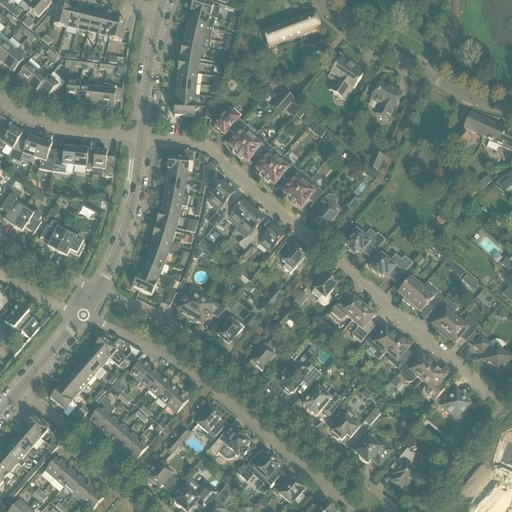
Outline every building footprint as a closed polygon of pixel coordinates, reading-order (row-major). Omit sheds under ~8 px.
[(31,9),(38,0),(23,0),(22,2),(31,9)] [(38,19),(51,4),(46,0),(38,0),(31,9),(29,11),(38,19)] [(190,12),(190,13),(210,19),(214,21),(216,21),(220,9),(213,7),(204,5),(200,3),(194,1),(191,12),(190,12)] [(53,27),(65,30),(66,28),(70,12),(70,11),(58,8),(53,27)] [(66,28),(77,30),(81,14),(70,12),(66,28)] [(268,49),(312,33),(321,29),(315,12),(305,16),(262,32),(268,49)] [(189,24),(207,29),(212,31),(214,21),(210,19),(190,13),(192,13),(190,19),(189,24)] [(92,17),(81,14),(77,30),(88,33),(92,17)] [(88,33),(99,36),(103,20),(92,17),(88,33)] [(238,27),(240,20),(231,18),(230,25),(234,26),(238,27)] [(114,22),(103,20),(99,36),(110,38),(114,22)] [(114,22),(110,38),(109,40),(121,43),(126,24),(114,21),(114,22)] [(186,35),(204,40),(209,41),(212,31),(207,29),(189,24),(188,24),(189,24),(187,30),(186,35)] [(208,52),(210,41),(209,41),(204,40),(186,35),(184,46),(202,50),(208,52)] [(5,47),(0,52),(0,62),(4,66),(14,54),(17,51),(8,43),(5,47)] [(180,57),(181,58),(181,60),(200,63),(200,61),(202,50),(184,46),(182,45),(182,46),(181,52),(180,57)] [(13,74),(23,63),(14,54),(4,66),(13,74)] [(341,58),(327,79),(334,83),(329,91),(345,102),(353,90),(354,90),(361,78),(364,74),(355,67),(354,67),(353,68),(349,66),(350,64),(341,58)] [(177,73),(179,73),(198,76),(200,64),(200,63),(181,60),(181,61),(179,61),(179,62),(179,66),(178,73),(177,72),(177,73)] [(27,86),(37,74),(41,70),(31,61),(27,66),(28,66),(18,78),(27,86)] [(36,94),(49,79),(50,77),(41,69),(41,70),(37,74),(27,86),(36,94)] [(196,86),(197,80),(198,76),(179,73),(177,84),(196,86)] [(59,96),(61,90),(58,87),(49,79),(36,94),(39,91),(48,99),(48,98),(49,99),(58,100),(59,96)] [(58,101),(59,101),(59,98),(66,99),(65,103),(78,104),(80,85),(70,84),(67,82),(68,81),(67,81),(65,85),(61,90),(59,96),(58,101)] [(393,112),(402,95),(379,83),(375,91),(370,100),(380,106),(375,115),(387,121),(392,112),(393,112)] [(196,86),(177,84),(176,84),(177,84),(176,96),(195,97),(196,86)] [(90,105),(91,90),(80,89),(80,85),(78,104),(90,105)] [(121,91),(116,90),(104,86),(103,92),(102,107),(114,108),(114,102),(120,103),(122,90),(121,90),(121,91)] [(102,107),(103,92),(91,90),(90,105),(102,107)] [(292,104),(295,101),(285,92),(271,107),(282,116),(285,113),(292,104)] [(264,93),(260,97),(267,104),(271,100),(264,93)] [(195,97),(176,96),(176,106),(174,106),(174,107),(194,108),(195,97)] [(292,104),(285,113),(293,119),(300,111),(292,104)] [(210,121),(213,111),(214,108),(208,106),(204,119),(210,121)] [(195,112),(199,109),(199,108),(194,108),(174,107),(174,119),(181,119),(181,120),(181,119),(194,119),(194,113),(194,112),(195,112)] [(241,117),(233,111),(231,114),(229,113),(227,114),(225,113),(220,119),(222,120),(217,126),(215,129),(224,137),(229,131),(233,135),(242,124),(238,120),(241,117)] [(300,112),(296,117),(300,120),(304,115),(300,112)] [(511,132),(470,114),(463,129),(490,141),(489,143),(511,152),(511,132)] [(246,128),(242,124),(233,135),(237,138),(233,142),(233,143),(229,148),(233,152),(232,154),(236,158),(257,134),(248,126),(246,128)] [(19,141),(22,136),(11,129),(11,130),(8,135),(2,131),(3,129),(2,131),(0,133),(0,149),(3,151),(6,147),(12,151),(19,141)] [(461,131),(446,147),(455,155),(470,139),(461,131)] [(260,158),(269,147),(265,144),(266,142),(257,134),(236,158),(241,162),(243,160),(247,164),(252,158),(252,159),(255,154),(260,158)] [(327,137),(322,142),(326,146),(331,140),(327,137)] [(10,154),(7,159),(21,163),(21,162),(32,165),(34,159),(40,142),(28,138),(27,139),(28,139),(26,145),(19,141),(12,151),(10,154)] [(52,147),(52,146),(40,142),(34,159),(41,161),(39,171),(52,174),(53,168),(54,162),(56,154),(49,153),(51,147),(52,147)] [(273,151),(269,147),(260,158),(264,162),(260,166),(255,171),(260,175),(258,177),(263,181),(284,157),(275,149),(273,151)] [(74,168),(76,150),(63,149),(64,149),(63,156),(56,154),(54,162),(53,168),(52,174),(66,175),(73,175),(74,168)] [(89,152),(76,150),(74,168),(86,169),(86,172),(92,172),(93,170),(94,159),(87,158),(88,152),(89,152)] [(107,154),(108,154),(94,152),(94,159),(93,170),(102,171),(101,178),(112,179),(114,159),(113,161),(106,160),(107,154)] [(169,172),(187,174),(189,162),(192,163),(193,155),(193,154),(179,152),(178,161),(169,160),(167,171),(167,172),(169,172)] [(427,169),(433,162),(423,152),(416,160),(427,169)] [(348,164),(353,158),(347,153),(342,159),(348,164)] [(378,172),(384,158),(374,154),(368,168),(378,172)] [(286,181),(295,171),(291,167),(293,165),(284,157),(263,181),(268,185),(269,183),(274,187),(278,182),(279,182),(282,178),(286,181)] [(285,192),(282,194),(285,197),(287,198),(285,200),(290,204),(310,181),(301,173),(300,175),(295,171),(286,181),(290,185),(287,189),(285,192)] [(186,185),(187,174),(169,172),(167,182),(167,183),(186,185)] [(507,194),(511,189),(511,181),(509,178),(500,186),(507,194)] [(313,205),(317,200),(322,194),(318,190),(320,189),(310,181),(290,204),(294,208),(296,206),(301,210),(305,205),(309,201),(313,205)] [(184,196),(186,185),(167,183),(165,193),(184,196)] [(217,183),(208,193),(213,198),(209,202),(213,205),(211,208),(217,213),(216,215),(221,220),(231,208),(230,208),(229,206),(231,204),(231,202),(229,200),(234,195),(224,186),(222,187),(217,183)] [(28,189),(25,195),(30,198),(33,193),(28,189)] [(37,194),(34,199),(40,203),(43,197),(37,193),(37,194)] [(163,203),(163,204),(181,207),(186,208),(188,197),(184,196),(165,193),(163,203)] [(323,233),(325,231),(328,229),(327,228),(340,213),(338,211),(339,209),(335,206),(336,205),(336,204),(336,203),(336,202),(336,201),(336,200),(336,199),(335,199),(335,198),(334,197),(333,197),(332,196),(331,196),(330,196),(329,197),(328,197),(327,197),(326,198),(314,213),(318,217),(314,222),(320,227),(319,229),(320,231),(321,232),(323,233)] [(349,212),(359,201),(353,196),(343,208),(349,212)] [(17,202),(17,201),(16,200),(16,199),(15,198),(14,198),(13,197),(12,197),(11,197),(11,198),(10,198),(9,199),(7,201),(5,200),(0,207),(0,213),(6,217),(3,222),(13,228),(25,209),(16,204),(16,203),(17,202)] [(76,212),(80,205),(73,201),(69,208),(76,212)] [(85,202),(83,205),(92,209),(90,212),(99,216),(100,209),(102,203),(85,202)] [(239,228),(254,212),(244,203),(235,212),(231,208),(221,220),(216,226),(217,227),(217,228),(223,231),(227,224),(226,224),(228,222),(234,228),(236,226),(239,228)] [(161,214),(179,218),(181,207),(163,204),(162,210),(161,214)] [(33,215),(25,209),(13,228),(22,234),(25,229),(33,235),(32,236),(33,237),(41,223),(39,222),(41,220),(41,219),(41,218),(41,217),(41,216),(41,215),(40,215),(40,214),(39,214),(38,213),(37,213),(36,213),(35,214),(34,214),(34,215),(33,215)] [(239,228),(236,233),(238,235),(245,240),(239,245),(244,251),(246,252),(246,251),(261,234),(256,230),(259,226),(264,221),(254,212),(239,228)] [(176,230),(179,218),(161,214),(159,214),(157,224),(155,224),(156,224),(156,225),(176,230)] [(442,215),(436,220),(442,226),(448,221),(442,215)] [(58,228),(58,227),(58,226),(58,225),(57,225),(57,224),(56,224),(55,223),(54,223),(53,223),(52,223),(52,224),(51,224),(50,225),(49,227),(47,226),(39,240),(40,241),(41,239),(50,244),(47,249),(57,254),(67,234),(58,229),(58,228)] [(166,231),(156,228),(155,228),(154,228),(156,228),(153,238),(152,239),(172,245),(175,233),(166,231)] [(261,234),(246,251),(251,255),(252,256),(257,251),(256,250),(258,248),(264,254),(266,252),(269,255),(284,238),(273,229),(269,234),(269,235),(267,233),(265,234),(263,236),(261,235),(261,234)] [(376,236),(370,231),(363,238),(356,232),(344,246),(349,250),(348,251),(354,257),(359,251),(362,253),(370,245),(377,251),(386,242),(377,234),(376,236)] [(76,239),(67,234),(57,254),(67,259),(69,254),(79,258),(85,246),(83,245),(84,243),(84,242),(84,241),(84,240),(84,239),(83,238),(83,237),(82,237),(81,236),(80,236),(79,236),(78,237),(77,237),(77,238),(76,239)] [(168,255),(172,245),(152,239),(154,239),(151,249),(150,249),(168,255)] [(286,245),(277,255),(284,261),(282,263),(285,266),(283,269),(290,275),(304,260),(307,258),(307,256),(307,254),(305,252),(303,252),(301,253),(295,248),(293,251),(286,245)] [(195,246),(191,259),(196,261),(203,252),(195,246)] [(168,255),(150,249),(149,249),(150,249),(147,259),(165,266),(168,255)] [(212,249),(207,255),(212,259),(217,253),(212,249)] [(395,269),(403,276),(408,270),(413,265),(404,258),(401,261),(395,256),(389,263),(381,256),(370,269),(372,270),(371,271),(377,276),(378,275),(382,279),(385,275),(388,278),(395,269)] [(511,261),(508,258),(501,265),(510,273),(511,271),(511,270),(511,261)] [(160,277),(165,266),(147,259),(145,259),(147,260),(143,269),(160,277)] [(449,271),(457,278),(462,272),(454,265),(449,271)] [(160,277),(143,269),(142,269),(141,269),(143,270),(139,279),(138,279),(137,279),(156,287),(160,277)] [(408,306),(422,289),(411,280),(415,275),(408,270),(403,276),(397,283),(403,289),(398,295),(403,299),(402,301),(408,306)] [(317,303),(321,306),(323,307),(326,307),(329,306),(331,304),(331,300),(330,298),(328,296),(338,285),(332,279),(332,278),(332,275),(330,274),(328,274),(326,275),(324,278),(325,278),(311,294),(319,300),(317,303)] [(242,277),(237,282),(244,289),(248,284),(249,283),(242,277)] [(463,283),(469,288),(474,283),(467,278),(463,283)] [(151,298),(155,289),(156,287),(137,279),(133,290),(151,298)] [(201,300),(185,290),(189,283),(183,280),(181,285),(177,292),(176,294),(182,297),(182,296),(186,299),(178,311),(182,314),(182,315),(181,315),(183,317),(182,318),(187,321),(188,319),(189,320),(201,300)] [(479,288),(474,283),(469,288),(474,293),(479,288)] [(244,289),(249,294),(254,289),(248,284),(244,289)] [(422,289),(408,306),(413,311),(414,309),(420,314),(424,310),(425,308),(431,313),(432,313),(438,306),(443,300),(437,294),(436,294),(426,285),(422,289)] [(273,305),(283,294),(277,289),(267,300),(273,305)] [(485,301),(489,297),(483,292),(479,297),(485,301)] [(170,308),(174,299),(175,296),(170,293),(164,305),(170,308)] [(495,302),(489,297),(485,301),(491,307),(495,302)] [(358,302),(353,299),(346,307),(341,302),(335,309),(329,317),(337,324),(339,324),(344,318),(347,318),(352,322),(364,308),(363,307),(363,305),(360,302),(358,302)] [(213,307),(201,300),(189,320),(190,321),(189,322),(194,325),(195,324),(197,325),(197,324),(197,323),(202,326),(210,313),(213,315),(212,316),(217,320),(227,308),(223,304),(219,308),(215,304),(213,307)] [(263,317),(273,305),(267,300),(258,312),(263,317)] [(443,337),(456,321),(451,316),(457,309),(446,300),(435,313),(440,317),(433,325),(438,330),(437,332),(443,337)] [(289,320),(299,308),(294,304),(284,315),(289,320)] [(13,314),(4,323),(14,332),(11,335),(17,340),(20,337),(22,335),(29,341),(40,328),(27,317),(29,315),(19,306),(13,314)] [(365,308),(364,308),(352,322),(357,327),(357,329),(352,335),(352,337),(360,344),(366,337),(373,330),(367,325),(375,317),(370,313),(370,311),(367,308),(365,308)] [(505,319),(508,313),(506,312),(499,308),(495,317),(502,320),(503,318),(505,319)] [(280,331),(289,320),(284,315),(274,326),(280,331)] [(222,319),(215,327),(221,332),(217,337),(224,342),(223,344),(223,346),(225,348),(227,348),(229,347),(231,344),(244,328),(236,322),(234,325),(231,322),(230,322),(228,324),(222,319)] [(478,328),(468,319),(462,325),(456,321),(443,337),(448,341),(449,340),(455,344),(462,336),(467,341),(478,328)] [(317,330),(310,338),(316,343),(323,336),(317,330)] [(374,357),(377,360),(379,362),(385,355),(384,355),(399,338),(394,334),(392,334),(391,335),(385,331),(385,332),(380,338),(375,333),(371,338),(366,343),(377,353),(374,357)] [(410,357),(405,353),(409,349),(403,344),(403,342),(399,338),(384,355),(385,355),(386,353),(390,357),(387,361),(399,371),(410,357)] [(493,350),(489,348),(491,346),(481,338),(479,340),(473,347),(482,356),(484,354),(487,357),(483,361),(488,366),(489,365),(492,368),(493,368),(494,370),(493,371),(498,375),(502,370),(501,369),(506,363),(507,364),(511,359),(496,346),(493,350)] [(119,368),(123,364),(127,367),(128,368),(135,359),(131,355),(125,361),(116,353),(117,352),(103,339),(95,348),(110,361),(119,368)] [(13,358),(24,345),(11,348),(13,358)] [(262,372),(275,357),(272,355),(274,352),(267,345),(253,360),(250,363),(249,364),(250,367),(251,368),(254,368),(255,367),(262,372)] [(110,361),(95,348),(96,349),(89,358),(102,369),(109,360),(109,361),(110,361)] [(94,377),(102,369),(89,358),(81,366),(94,377)] [(427,362),(422,358),(416,365),(411,361),(400,374),(404,377),(403,378),(404,379),(404,380),(404,381),(405,382),(406,382),(406,383),(407,383),(408,383),(409,383),(410,383),(411,383),(412,383),(412,382),(413,381),(416,377),(421,382),(433,368),(433,365),(429,362),(427,362)] [(147,366),(145,365),(146,365),(141,361),(129,375),(139,383),(152,368),(148,365),(147,366)] [(87,386),(94,377),(81,366),(74,375),(87,386)] [(321,376),(311,366),(306,371),(305,370),(303,370),(299,371),(298,373),(294,369),(293,371),(289,368),(278,380),(282,383),(281,384),(285,388),(284,389),(285,390),(284,392),(288,396),(289,394),(290,395),(292,393),(293,394),(299,387),(302,383),(309,389),(321,376)] [(156,374),(155,373),(156,371),(152,368),(139,383),(148,391),(160,378),(156,374)] [(433,368),(421,382),(428,388),(426,389),(425,389),(424,390),(423,391),(423,392),(423,393),(423,394),(423,395),(423,396),(424,397),(425,398),(426,398),(427,399),(428,399),(429,399),(430,398),(434,402),(441,394),(445,390),(439,385),(442,381),(445,378),(442,376),(440,374),(440,371),(436,368),(434,369),(433,368)] [(79,395),(87,386),(74,375),(66,383),(79,395)] [(165,382),(164,381),(160,378),(148,391),(157,399),(171,384),(167,381),(165,382)] [(79,395),(66,383),(59,392),(58,391),(72,404),(72,403),(79,395)] [(174,390),(173,389),(174,388),(171,384),(157,399),(167,407),(180,392),(178,393),(175,390),(174,390)] [(346,401),(357,388),(352,384),(339,399),(335,395),(330,400),(318,390),(308,401),(307,401),(305,403),(306,403),(303,407),(307,410),(306,411),(311,415),(312,414),(316,418),(323,410),(325,412),(324,413),(329,418),(342,402),(344,399),(346,401)] [(367,402),(372,396),(365,390),(360,396),(367,402)] [(455,390),(440,407),(454,420),(453,421),(458,425),(463,419),(462,417),(468,410),(467,409),(470,405),(466,402),(468,400),(463,397),(455,390)] [(65,412),(71,405),(72,404),(58,391),(50,400),(65,412)] [(184,398),(182,397),(184,396),(180,392),(167,407),(176,416),(188,402),(184,398)] [(97,431),(111,416),(115,411),(109,406),(111,403),(109,402),(105,398),(105,397),(94,410),(97,412),(89,421),(95,426),(94,427),(96,429),(97,431)] [(394,402),(391,407),(395,411),(399,406),(394,402)] [(86,416),(89,412),(83,407),(80,410),(86,416)] [(207,413),(197,426),(207,435),(209,433),(215,438),(224,429),(218,423),(219,422),(221,420),(214,414),(215,413),(215,410),(213,409),(211,409),(209,410),(207,413)] [(83,419),(86,416),(80,410),(77,413),(83,419)] [(369,428),(370,428),(380,415),(375,411),(364,423),(369,428)] [(339,413),(330,424),(335,429),(332,433),(333,435),(333,437),(337,441),(339,440),(341,442),(346,436),(350,440),(354,435),(358,430),(361,427),(353,420),(355,417),(348,412),(343,417),(339,413)] [(108,438),(120,424),(111,416),(97,431),(101,434),(102,433),(108,438)] [(39,423),(34,418),(26,427),(27,429),(27,428),(40,440),(41,440),(42,438),(48,431),(53,435),(56,432),(42,420),(39,423)] [(116,447),(129,432),(120,424),(108,438),(113,442),(112,444),(116,447)] [(27,429),(20,437),(33,448),(40,440),(27,428),(27,429)] [(181,445),(190,434),(185,429),(175,440),(181,445)] [(250,444),(244,439),(245,437),(244,437),(245,435),(238,429),(231,437),(232,438),(229,442),(222,436),(218,440),(209,451),(217,457),(219,454),(225,459),(226,460),(227,460),(228,460),(229,460),(230,460),(231,460),(232,459),(233,458),(235,456),(238,458),(238,457),(240,458),(240,457),(242,458),(243,457),(244,457),(245,456),(245,455),(246,455),(246,454),(246,453),(247,452),(245,451),(246,450),(245,449),(250,444)] [(125,455),(139,440),(129,432),(116,447),(120,450),(121,449),(126,453),(125,455)] [(464,438),(458,433),(449,443),(455,448),(464,438)] [(25,457),(33,448),(20,437),(12,445),(25,457)] [(368,439),(355,454),(359,458),(358,458),(359,459),(359,460),(360,461),(361,462),(362,463),(364,464),(365,464),(366,465),(366,464),(366,463),(367,464),(370,461),(372,459),(374,461),(374,462),(379,467),(386,459),(392,452),(385,446),(380,442),(377,446),(373,443),(374,443),(374,442),(374,441),(374,440),(374,439),(373,438),(372,438),(371,437),(370,437),(369,438),(368,439)] [(136,462),(148,448),(139,440),(125,455),(129,458),(130,457),(136,462)] [(171,456),(181,445),(175,440),(165,451),(171,456)] [(54,452),(57,449),(51,443),(48,446),(54,452)] [(21,469),(25,464),(21,461),(25,457),(12,445),(5,454),(18,465),(21,469)] [(47,461),(51,455),(54,452),(48,446),(46,449),(49,451),(44,458),(47,461)] [(409,484),(415,477),(415,471),(409,466),(412,464),(414,456),(409,454),(409,451),(407,451),(391,469),(396,474),(395,475),(395,477),(396,477),(391,483),(395,486),(397,487),(400,490),(406,484),(405,484),(409,484)] [(0,464),(10,474),(18,465),(5,454),(0,459),(0,464)] [(243,468),(238,473),(240,475),(239,477),(247,484),(253,476),(263,485),(258,492),(263,497),(264,495),(265,496),(267,493),(273,485),(282,475),(277,470),(279,467),(277,465),(279,464),(272,458),(271,460),(267,456),(263,461),(257,455),(253,460),(245,469),(243,468)] [(62,463),(57,459),(45,472),(54,481),(67,466),(63,462),(62,463)] [(7,486),(10,482),(6,479),(10,474),(0,464),(0,480),(3,483),(7,486)] [(63,489),(75,475),(70,470),(71,469),(67,466),(54,481),(63,489)] [(177,482),(171,477),(173,475),(162,466),(151,478),(151,477),(148,480),(147,482),(148,484),(149,485),(151,486),(153,485),(160,490),(161,488),(168,493),(177,482)] [(468,466),(447,496),(457,506),(457,505),(457,504),(469,492),(486,509),(501,494),(481,473),(476,478),(474,476),(472,478),(465,471),(468,466)] [(81,480),(75,475),(63,489),(73,497),(86,482),(82,478),(81,480)] [(299,487),(296,485),(296,484),(292,480),(287,486),(282,482),(273,493),(278,497),(279,496),(291,506),(294,502),(299,506),(305,499),(301,495),(303,492),(304,493),(306,490),(301,486),(299,487)] [(185,487),(186,488),(173,502),(175,503),(174,505),(175,507),(177,508),(179,509),(180,508),(184,511),(189,511),(197,504),(203,509),(217,494),(204,484),(199,489),(190,481),(185,487)] [(94,491),(88,486),(90,485),(86,482),(73,497),(82,505),(95,490),(95,489),(94,491)] [(225,488),(219,495),(226,501),(231,494),(225,488)] [(90,511),(92,511),(103,499),(98,494),(99,493),(95,490),(82,505),(90,511)] [(206,510),(204,511),(224,511),(225,511),(221,507),(226,501),(219,495),(216,498),(214,501),(210,506),(206,510)] [(26,511),(29,509),(19,501),(9,511),(26,511)]
